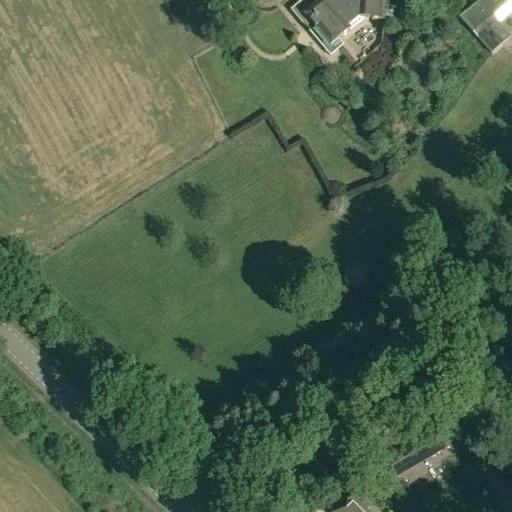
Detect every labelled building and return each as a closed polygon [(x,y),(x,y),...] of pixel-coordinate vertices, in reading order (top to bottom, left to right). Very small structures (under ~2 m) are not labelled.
[(296,0),(300,4),(304,0),(307,0),(313,7),(303,15),(309,22),(304,26),(309,33),(314,28),(330,47),(365,18),(375,19),(374,20),(384,21),(385,0),(296,0)] [(511,0),(499,0),(470,24),(488,46),(511,26),(511,0)] [(367,46),(379,35),(369,24),(357,35),(367,46)] [(340,60),(363,46),(357,37),(334,51),(340,60)] [(334,511),(365,511),(370,508),(354,492),(334,511)]
